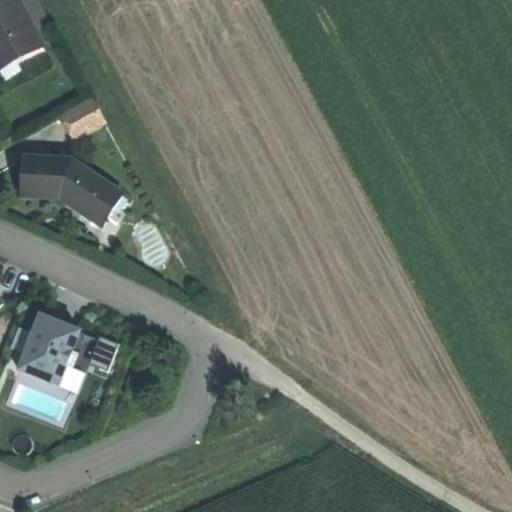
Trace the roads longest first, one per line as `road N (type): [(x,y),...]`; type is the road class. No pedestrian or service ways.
road 1 (residential): [(0,487),(27,494),(169,437),(183,425),(206,369),(203,337),(0,239)]
road 2 (track): [(476,511),(386,460),(247,355),(203,337)]
